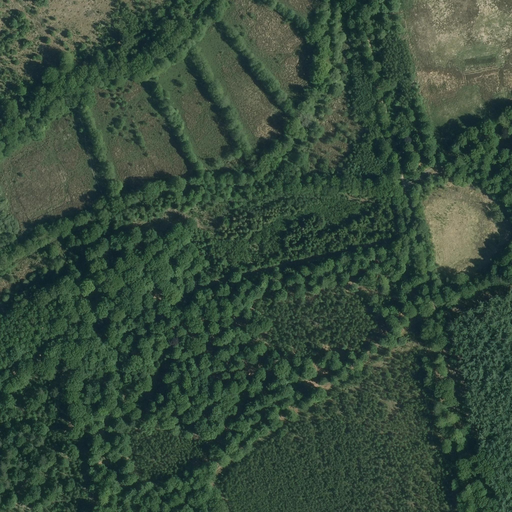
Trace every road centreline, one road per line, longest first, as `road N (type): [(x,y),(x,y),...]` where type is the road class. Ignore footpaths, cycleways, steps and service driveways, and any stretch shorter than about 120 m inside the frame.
road 1 (track): [(165,511),(427,317),(511,278)]
road 2 (track): [(105,215),(173,189),(263,180),(320,100),(335,0)]
road 3 (track): [(482,511),(405,189)]
road 4 (track): [(79,225),(77,372),(92,511)]
road 5 (track): [(405,189),(357,0)]
road 6 (track): [(263,180),(405,189)]
road 7 (track): [(405,189),(511,124)]
